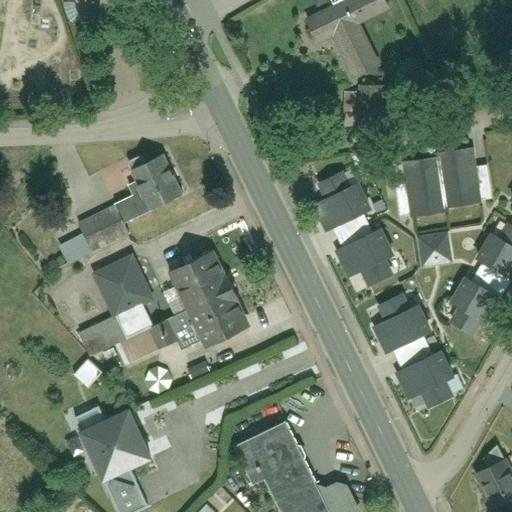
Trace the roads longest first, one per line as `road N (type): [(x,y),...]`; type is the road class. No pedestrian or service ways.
road 1 (secondary): [(419,511),(219,107)]
road 2 (residential): [(0,133),(155,121),(219,107)]
road 3 (residential): [(511,360),(421,511)]
